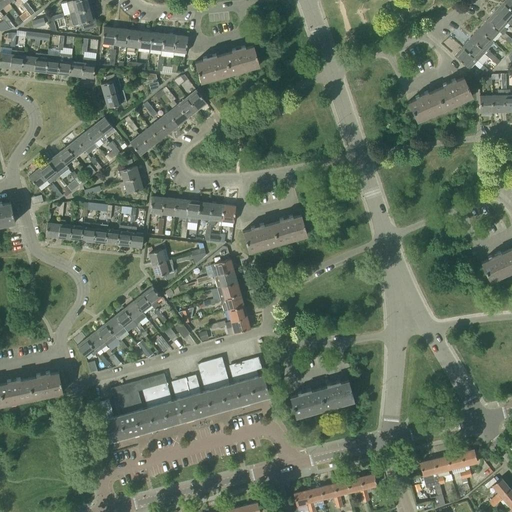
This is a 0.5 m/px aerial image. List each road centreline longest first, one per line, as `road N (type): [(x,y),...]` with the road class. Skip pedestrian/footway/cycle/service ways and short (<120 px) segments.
road 1 (residential): [(361,158),(238,177),(202,179),(181,170),(188,144),(331,72)]
road 2 (residential): [(297,464),(268,428),(98,474)]
road 3 (residential): [(72,385),(272,328)]
road 4 (residential): [(64,355),(60,332),(79,288),(69,271),(35,253),(16,187)]
road 5 (residential): [(272,328),(268,311),(277,291),(385,239)]
road 6 (unclassified): [(117,508),(269,471)]
road 7 (residential): [(331,72),(425,32),(467,0)]
road 8 (residential): [(511,137),(361,158)]
road 9 (residential): [(385,239),(511,184)]
road 10 (residential): [(263,0),(169,9),(144,9),(133,0)]
road 11 (residential): [(396,336),(293,343),(272,328)]
